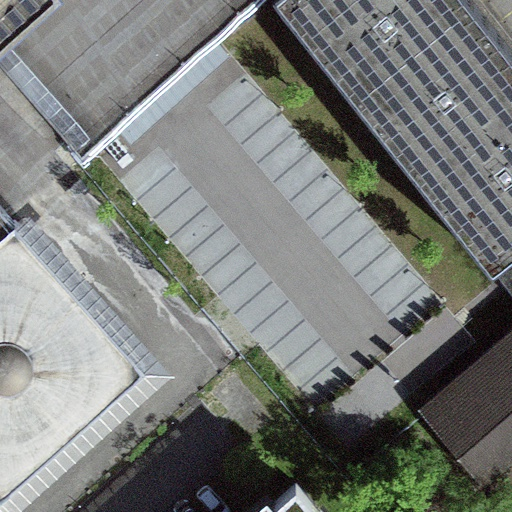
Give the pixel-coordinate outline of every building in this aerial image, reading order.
[(0,0),(0,40),(44,0),(0,0)] [(511,44),(476,0),(288,0),(495,264),(511,248),(511,44)] [(0,232),(10,223),(0,211),(0,232)] [(11,222),(10,223),(0,232),(0,494),(142,368),(11,222)] [(511,336),(424,413),(478,476),(511,447),(511,336)] [(314,511),(293,487),(265,511),(314,511)]
